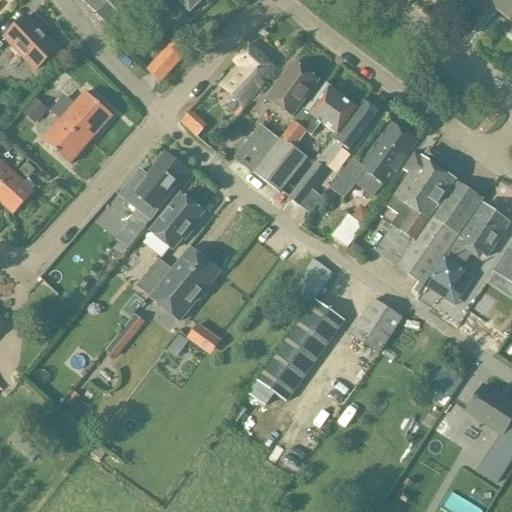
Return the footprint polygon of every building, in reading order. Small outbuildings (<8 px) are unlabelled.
[(78,0),(105,28),(133,0),(78,0)] [(157,0),(157,1),(171,14),(181,5),(189,13),(202,0),(157,0)] [(511,0),(480,0),(509,21),(511,17),(511,34),(510,37),(511,37),(511,0)] [(111,26),(123,38),(138,24),(125,11),(111,26)] [(58,54),(56,52),(58,49),(28,17),(4,39),(35,72),(47,60),(49,63),(58,54)] [(190,51),(176,39),(147,71),(161,84),(190,51)] [(238,67),(232,73),(219,87),(241,107),(254,93),(274,71),(261,59),(249,47),(234,63),(238,67)] [(291,119),(295,113),(317,83),(293,66),(267,101),(291,119)] [(279,139),(252,173),(280,195),(308,159),(294,149),(306,133),(311,137),(320,125),(336,137),(356,109),(324,85),(306,110),(303,108),(279,139)] [(50,112),(61,122),(88,145),(113,117),(86,93),(72,109),(61,100),(50,112)] [(36,100),(22,115),(35,126),(48,111),(36,100)] [(356,109),(336,137),(288,198),(299,207),(328,171),(326,169),(344,148),(352,155),(380,118),(362,105),(358,110),(356,109)] [(88,145),(61,122),(43,142),(70,166),(88,145)] [(389,123),(360,166),(353,161),(331,190),(344,200),(356,186),(373,199),(384,185),(385,187),(416,143),(389,123)] [(234,160),(252,173),(279,139),(260,126),(234,160)] [(1,147),(8,153),(14,147),(7,140),(1,147)] [(403,171),(409,175),(386,208),(398,215),(391,226),(392,227),(374,253),(418,283),(412,291),(419,295),(424,287),(430,278),(442,260),(457,236),(482,201),(454,181),(460,172),(429,151),(428,150),(422,159),(414,153),(403,171)] [(127,188),(134,193),(157,212),(188,172),(165,154),(142,183),(135,177),(127,188)] [(0,189),(13,175),(0,163),(0,189)] [(28,179),(36,171),(27,163),(20,172),(28,179)] [(33,193),(13,175),(0,189),(0,202),(14,215),(33,193)] [(173,251),(202,213),(179,195),(150,233),(173,251)] [(460,271),(470,256),(479,262),(483,257),(486,259),(509,224),(482,206),(458,240),(432,279),(439,284),(438,285),(460,298),(472,277),(460,271)] [(356,211),(351,217),(359,223),(363,226),(372,215),(365,210),(356,211)] [(348,215),(331,237),(348,250),(364,227),(363,226),(359,223),(350,216),(348,215)] [(141,235),(132,227),(126,234),(119,244),(128,251),(137,240),(141,235)] [(493,301),(485,314),(503,325),(506,320),(511,313),(511,246),(495,273),(505,279),(491,300),(493,301)] [(301,276),(291,289),(295,292),(310,302),(312,304),(322,291),(321,290),(334,274),(313,259),(301,276)] [(149,298),(171,270),(158,260),(136,287),(149,298)] [(174,272),(171,270),(149,298),(167,312),(172,307),(186,318),(220,275),(201,261),(195,269),(184,260),(181,263),(174,272)] [(403,319),(373,299),(350,337),(380,355),(403,319)] [(258,385),(256,383),(247,395),(265,407),(274,395),(288,406),(345,323),(316,303),(258,385)] [(137,318),(111,351),(118,356),(144,324),(137,318)] [(169,349),(179,355),(184,347),(201,358),(216,336),(198,324),(188,339),(179,333),(169,349)] [(466,413),(502,436),(511,419),(511,406),(482,387),(466,413)] [(511,435),(494,465),(509,474),(511,468),(511,435)] [(148,474),(141,486),(153,493),(160,481),(148,474)]
